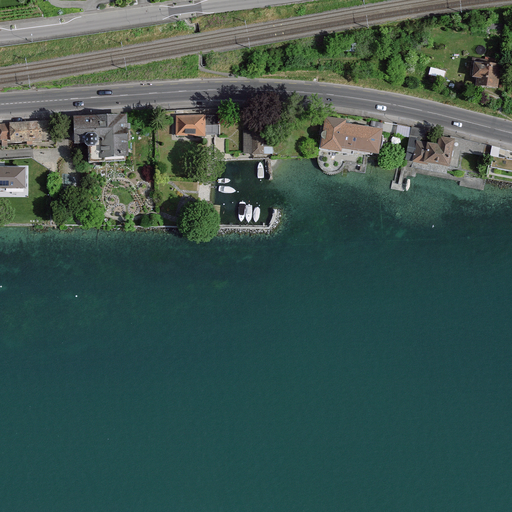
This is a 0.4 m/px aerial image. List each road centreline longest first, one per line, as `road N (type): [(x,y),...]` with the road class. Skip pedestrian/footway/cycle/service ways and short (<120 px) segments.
road 1 (primary): [(0,104),(271,90),(372,100),(511,132)]
road 2 (unclassified): [(0,35),(256,0)]
